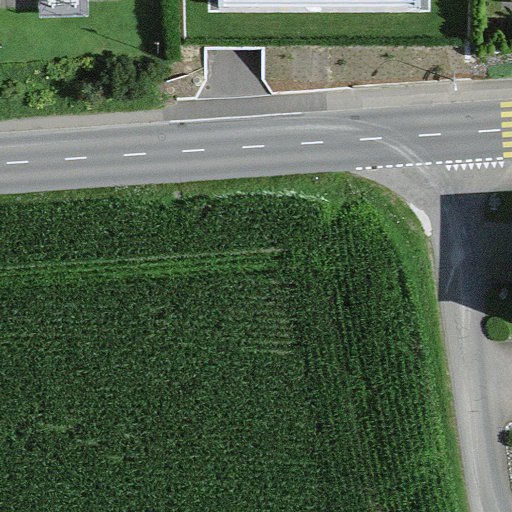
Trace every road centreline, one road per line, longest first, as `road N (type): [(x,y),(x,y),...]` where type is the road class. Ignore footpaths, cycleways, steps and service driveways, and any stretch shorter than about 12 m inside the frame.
road 1 (tertiary): [(442,134),(0,165)]
road 2 (residential): [(501,511),(442,134)]
